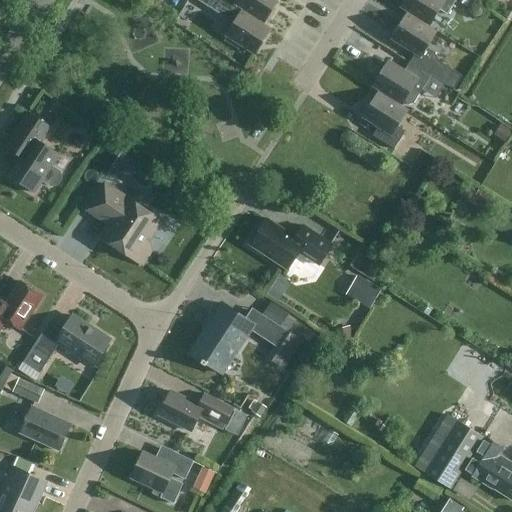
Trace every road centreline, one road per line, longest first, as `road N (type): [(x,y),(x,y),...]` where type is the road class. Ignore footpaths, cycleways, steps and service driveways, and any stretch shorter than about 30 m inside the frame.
road 1 (residential): [(70,511),(159,326)]
road 2 (residential): [(159,326),(0,223)]
road 3 (residential): [(159,326),(243,193)]
